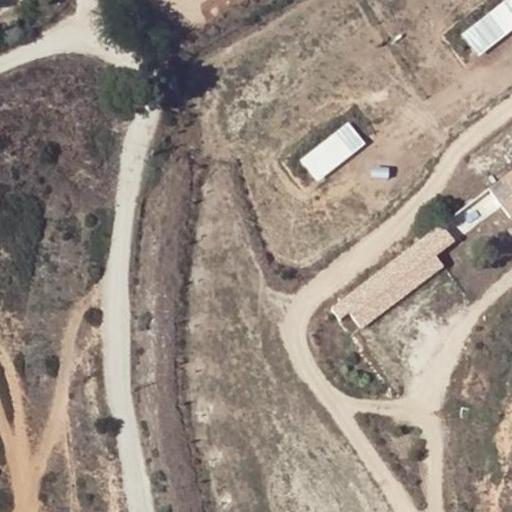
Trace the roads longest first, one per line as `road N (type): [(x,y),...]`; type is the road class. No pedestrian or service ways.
road 1 (unclassified): [(0,85),(86,39),(132,59),(154,110),(130,179),(116,314),(145,511)]
road 2 (track): [(34,511),(96,335),(116,314)]
road 3 (track): [(28,511),(15,369),(0,346)]
